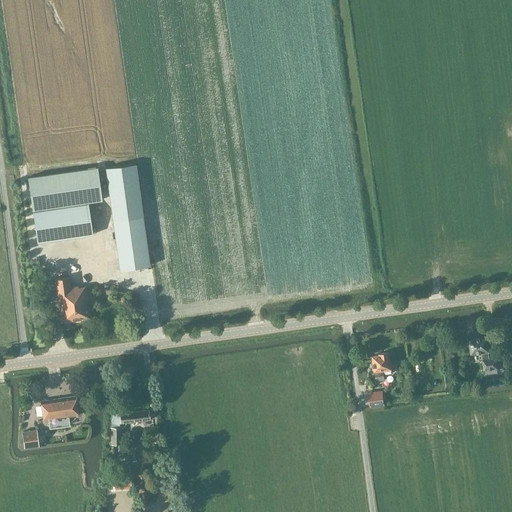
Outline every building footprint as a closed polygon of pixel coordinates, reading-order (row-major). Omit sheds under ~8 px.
[(135,164),(105,168),(113,220),(142,216),(135,164)] [(95,228),(92,228),(89,212),(93,212),(92,201),(102,200),(97,168),(28,178),(33,212),(37,243),(93,235),(92,233),(96,233),(95,228)] [(142,216),(113,220),(119,270),(149,266),(142,216)] [(61,323),(90,318),(85,286),(78,287),(77,286),(70,287),(70,277),(54,280),(61,323)] [(511,301),(500,303),(501,311),(511,309),(511,301)] [(489,358),(489,353),(490,353),(488,336),(469,338),(471,355),(482,354),(484,370),(498,368),(497,357),(489,358)] [(384,371),(392,370),(390,353),(379,354),(373,355),(375,372),(376,376),(384,376),(384,371)] [(384,405),(382,390),(368,392),(370,407),(384,405)] [(69,417),(78,416),(76,396),(40,401),(43,420),(49,419),(50,427),(70,425),(69,417)] [(119,413),(119,414),(111,414),(111,427),(111,444),(120,445),(120,424),(150,420),(149,409),(119,413)] [(38,446),(36,430),(22,432),(24,448),(38,446)] [(130,467),(115,468),(116,480),(131,479),(130,467)] [(132,490),(131,480),(115,481),(115,491),(132,490)] [(153,495),(151,483),(138,485),(140,496),(153,495)] [(151,508),(150,500),(140,501),(141,509),(151,508)]
